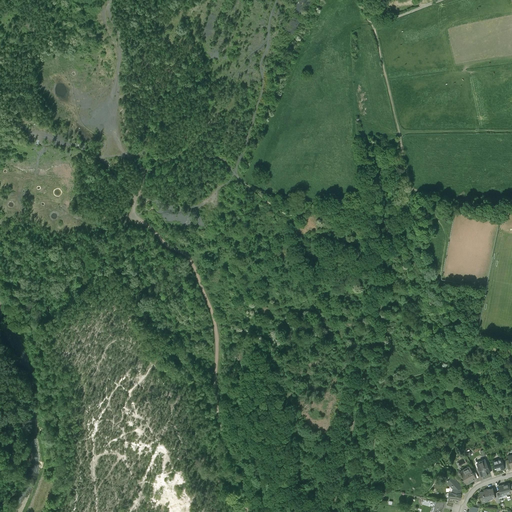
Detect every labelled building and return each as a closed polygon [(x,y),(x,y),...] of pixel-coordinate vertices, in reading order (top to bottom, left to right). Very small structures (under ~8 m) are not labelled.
[(502,458),(493,460),(496,470),(505,467),(505,466),(503,461),(502,458)] [(486,460),(477,463),(478,467),(479,467),(480,472),(481,476),(490,472),(486,460)] [(469,466),(460,471),(466,483),(475,478),(472,472),(469,466)] [(462,488),(451,477),(447,480),(455,488),(453,493),(449,492),(449,497),(458,498),(460,499),(460,494),(459,493),(460,491),(460,489),(462,488)] [(509,483),(499,486),(501,491),(501,493),(506,492),(507,494),(511,492),(510,485),(509,483)] [(488,490),(480,492),(482,500),(488,498),(488,499),(495,497),(496,497),(495,493),(493,488),(488,489),(488,490)] [(440,511),(444,501),(436,500),(431,511),(440,511)]
